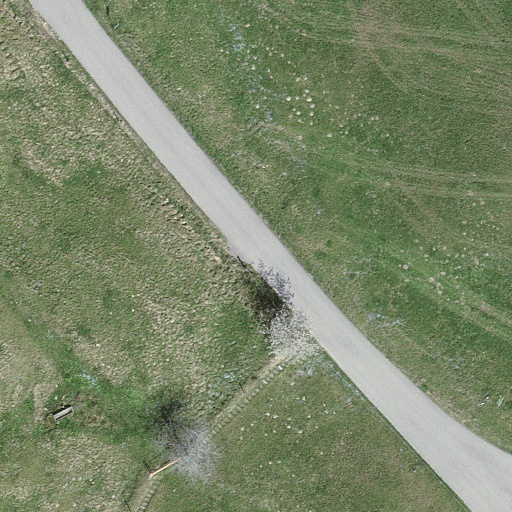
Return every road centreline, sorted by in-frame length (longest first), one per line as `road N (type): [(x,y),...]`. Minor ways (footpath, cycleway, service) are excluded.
road 1 (unclassified): [(56,0),(215,196),(413,412)]
road 2 (unclassified): [(413,412),(503,511)]
